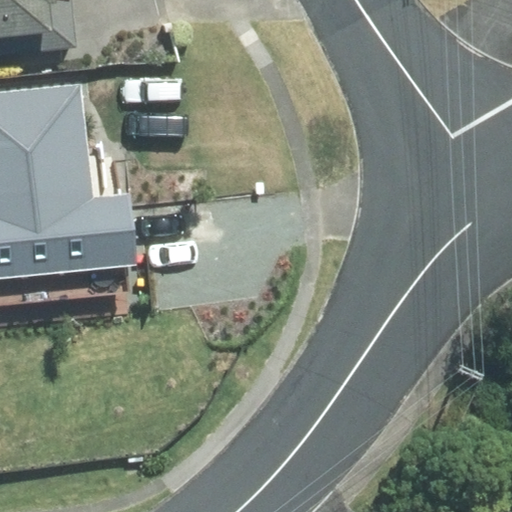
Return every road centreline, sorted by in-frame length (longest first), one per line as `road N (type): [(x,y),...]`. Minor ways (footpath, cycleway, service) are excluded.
road 1 (residential): [(239,511),(421,267),(486,201)]
road 2 (residential): [(486,201),(356,0)]
